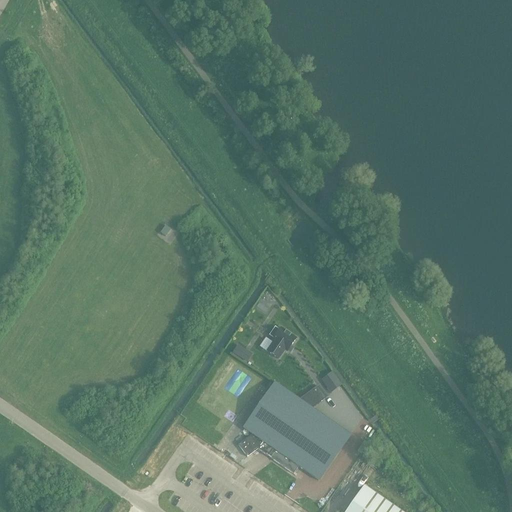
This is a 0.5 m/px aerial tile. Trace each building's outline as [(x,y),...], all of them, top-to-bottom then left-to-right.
[(160,233),(172,242),(179,232),(167,223),(160,233)] [(266,339),(260,347),(267,352),(278,359),(284,350),(287,352),(296,339),(280,328),(272,341),(273,342),(273,343),(266,339)] [(237,346),(232,353),(240,357),(244,351),(237,346)] [(252,435),(238,445),(247,457),(257,450),(293,474),(298,467),(319,481),(350,435),(312,408),(326,398),(317,386),(299,400),(275,383),(243,429),(252,435)] [(345,511),(400,511),(363,486),(345,511)]
